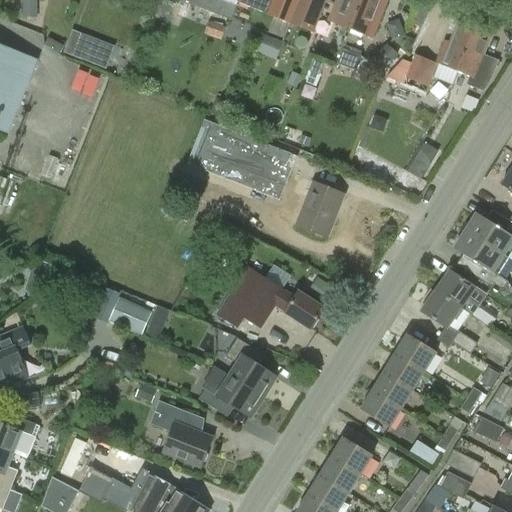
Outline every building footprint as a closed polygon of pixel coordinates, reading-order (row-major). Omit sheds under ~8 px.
[(231,19),(237,2),(237,0),(189,0),(188,3),(231,19)] [(237,0),(237,2),(290,24),(298,4),(289,0),(237,0)] [(299,0),(298,4),(290,24),(310,32),(323,0),(299,0)] [(328,21),(349,30),(357,12),(361,0),(342,0),(341,5),(335,3),(328,21)] [(361,0),(357,12),(349,30),(371,38),(386,0),(361,0)] [(453,82),(456,73),(476,24),(460,17),(448,48),(443,46),(435,64),(438,65),(434,75),(453,82)] [(492,30),(476,24),(456,73),(472,79),(469,86),(477,89),(490,81),(497,62),(482,56),(492,30)] [(262,35),(255,52),(276,60),(282,43),(262,35)] [(383,70),(398,52),(386,41),(371,59),(383,70)] [(0,132),(7,135),(37,61),(0,45),(0,132)] [(362,57),(343,50),(337,65),(356,72),(362,57)] [(420,85),(429,62),(414,56),(405,79),(420,85)] [(280,202),(298,158),(204,120),(186,165),(280,202)] [(404,170),(418,179),(434,151),(420,143),(404,170)] [(511,170),(502,186),(511,192),(511,170)] [(327,237),(343,196),(312,183),(295,225),(327,237)] [(465,224),(461,231),(507,260),(511,252),(511,225),(497,215),(490,226),(476,217),(469,227),(465,224)] [(497,276),(507,260),(461,231),(457,237),(460,240),(454,250),(468,260),(462,270),(486,286),(491,284),(502,291),(507,283),(497,276)] [(297,293),(294,298),(246,268),(216,315),(236,328),(242,317),(259,328),(274,306),(284,312),(284,314),(309,330),(323,309),(297,293)] [(484,297),(474,290),(450,274),(436,295),(468,316),(472,320),(473,319),(478,311),(487,299),(484,297)] [(89,316),(157,341),(168,311),(100,286),(89,316)] [(457,333),(468,316),(436,295),(423,315),(447,331),(449,328),(457,333)] [(0,337),(0,385),(11,381),(13,385),(28,378),(17,351),(30,346),(23,328),(0,337)] [(478,343),(460,331),(453,341),(472,353),(478,343)] [(407,336),(396,355),(424,373),(436,354),(407,336)] [(237,366),(230,378),(263,400),(276,380),(252,365),(259,354),(237,340),(225,359),(237,366)] [(396,355),(384,374),(412,392),(424,373),(396,355)] [(250,420),(263,400),(230,378),(218,371),(198,401),(220,415),(226,405),(250,420)] [(384,374),(372,393),(400,411),(412,392),(384,374)] [(473,388),(467,398),(475,403),(481,393),(473,388)] [(504,406),(509,397),(499,391),(487,410),(504,421),(511,410),(504,406)] [(13,411),(40,407),(38,393),(10,397),(13,411)] [(400,411),(372,393),(360,412),(389,430),(400,411)] [(475,403),(467,398),(460,408),(468,413),(475,403)] [(163,454),(200,469),(211,441),(203,437),(206,422),(197,419),(161,404),(152,427),(171,434),(163,454)] [(38,427),(36,426),(12,416),(8,428),(0,424),(0,449),(13,455),(25,460),(38,427)] [(482,418),(482,419),(474,432),(496,443),(503,429),(482,418)] [(449,425),(443,435),(452,440),(458,430),(449,425)] [(452,440),(443,435),(436,446),(445,451),(452,440)] [(429,465),(436,454),(415,440),(407,451),(429,465)] [(342,441),(330,460),(359,478),(371,459),(342,441)] [(0,487),(10,491),(17,472),(7,468),(13,455),(0,449),(0,487)] [(474,479),(481,464),(453,450),(446,465),(474,479)] [(330,460),(319,478),(347,496),(359,478),(330,460)] [(448,473),(446,477),(440,488),(464,500),(471,485),(448,473)] [(115,480),(104,500),(126,511),(153,511),(160,501),(165,504),(173,492),(169,489),(149,477),(148,478),(144,476),(135,491),(115,480)] [(42,508),(49,511),(69,511),(80,493),(52,478),(42,508)] [(319,478),(307,497),(330,511),(337,511),(347,496),(319,478)] [(511,483),(505,480),(500,489),(511,494),(511,483)] [(0,509),(2,511),(10,491),(0,487),(0,509)] [(400,498),(407,503),(414,493),(408,489),(400,498)] [(208,511),(173,492),(165,504),(164,507),(160,511),(208,511)] [(119,511),(120,511),(85,497),(78,511),(119,511)] [(330,511),(307,497),(297,511),(330,511)] [(400,511),(407,503),(400,498),(393,508),(398,511),(400,511)] [(417,511),(432,511),(435,506),(425,501),(417,511)]
